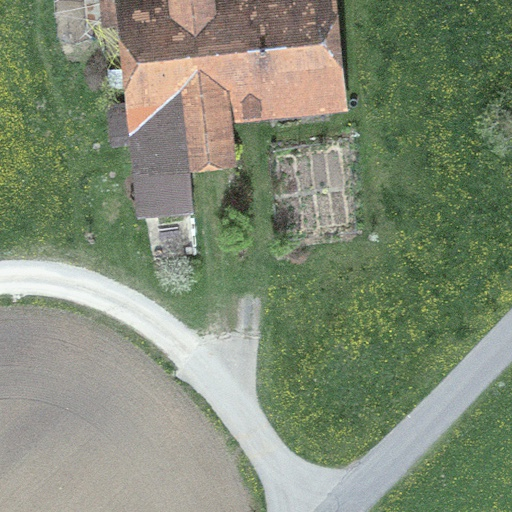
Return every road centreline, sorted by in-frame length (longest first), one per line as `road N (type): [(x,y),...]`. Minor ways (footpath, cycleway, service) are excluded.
road 1 (track): [(317,511),(191,374),(100,292),(0,282)]
road 2 (unclassified): [(511,330),(338,511)]
